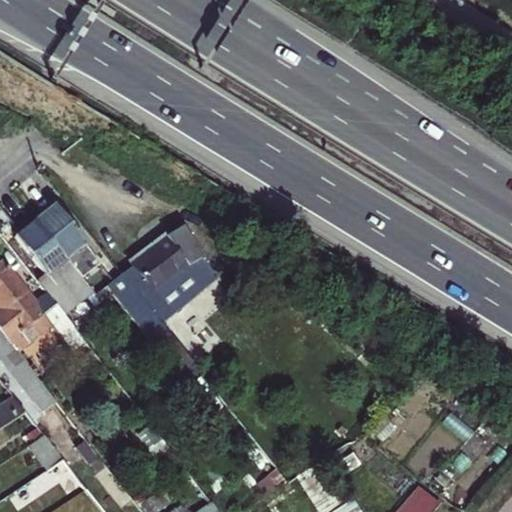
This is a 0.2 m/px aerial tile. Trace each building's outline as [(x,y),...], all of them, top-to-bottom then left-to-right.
[(76,273),(95,258),(85,247),(55,207),(36,222),(76,273)] [(36,222),(16,238),(47,277),(38,283),(48,295),(65,317),(93,295),(76,273),(36,222)] [(183,225),(168,237),(166,235),(130,263),(133,267),(122,275),(159,322),(217,276),(193,238),(183,225)] [(50,327),(71,353),(84,342),(65,317),(48,295),(36,305),(1,262),(0,262),(0,332),(17,354),(50,327)] [(122,275),(107,287),(182,384),(198,371),(159,322),(122,275)] [(0,359),(41,413),(55,403),(17,354),(0,332),(0,359)] [(0,429),(25,413),(12,398),(0,405),(0,429)] [(34,443),(43,437),(36,428),(27,433),(34,443)] [(29,447),(46,471),(62,461),(43,437),(34,443),(29,447)] [(219,456),(199,472),(216,493),(236,477),(219,456)] [(69,493),(81,485),(62,461),(46,471),(9,495),(16,506),(58,479),(69,493)] [(429,476),(450,494),(459,484),(438,466),(429,476)] [(267,476),(278,489),(286,484),(275,470),(267,476)] [(267,476),(257,485),(266,497),(278,489),(267,476)] [(396,511),(435,511),(441,505),(419,487),(396,511)] [(172,511),(217,511),(203,491),(172,511)] [(359,511),(353,501),(335,511),(359,511)]
